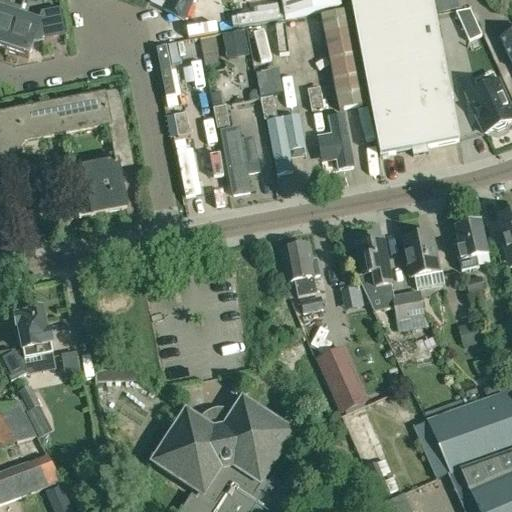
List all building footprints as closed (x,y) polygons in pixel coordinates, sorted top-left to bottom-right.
[(339,8),(337,0),(280,0),(284,18),(339,8)] [(349,0),(353,15),(370,108),(380,159),(458,143),(433,10),(430,0),(349,0)] [(430,0),(433,10),(438,9),(439,13),(457,10),(455,0),(430,0)] [(17,18),(6,53),(28,60),(34,44),(66,37),(60,10),(41,14),(37,25),(17,18)] [(338,114),(370,108),(351,11),(320,17),(338,114)] [(17,18),(0,12),(0,50),(6,53),(17,18)] [(455,14),(468,44),(481,38),(469,12),(455,14)] [(245,32),(223,36),(225,53),(248,49),(245,32)] [(511,35),(500,41),(511,67),(511,35)] [(467,97),(484,135),(492,132),(497,134),(504,130),(506,126),(511,122),(511,117),(497,83),(467,97)] [(317,88),(305,91),(309,112),(322,110),(317,88)] [(0,116),(0,184),(24,144),(109,127),(116,165),(83,171),(92,217),(126,210),(118,170),(132,167),(118,94),(0,116)] [(270,98),(258,100),(262,122),(275,119),(270,98)] [(211,110),(211,109),(215,131),(228,129),(223,107),(211,110)] [(184,115),(171,117),(176,139),(176,138),(188,136),(184,115)] [(268,124),(280,177),(307,172),(295,118),(268,124)] [(214,133),(227,198),(247,194),(235,129),(214,133)] [(174,147),(184,210),(197,208),(186,145),(174,147)] [(507,218),(496,221),(502,239),(498,240),(503,253),(506,263),(508,271),(511,270),(511,211),(508,213),(507,218)] [(487,257),(480,226),(454,232),(458,250),(454,252),(458,264),(459,264),(461,274),(478,270),(476,260),(487,257)] [(405,240),(402,241),(410,280),(437,274),(429,235),(417,238),(415,235),(406,237),(405,240)] [(382,243),(356,248),(363,277),(363,279),(357,280),(368,302),(381,300),(383,313),(390,311),(393,311),(396,325),(398,324),(422,320),(418,294),(393,299),(391,288),(382,243)] [(308,249),(284,254),(290,286),(294,285),(296,295),(297,301),(301,300),(317,297),(314,280),(320,278),(317,261),(310,263),(308,249)] [(462,284),(466,298),(483,293),(480,280),(462,284)] [(486,301),(472,308),(481,329),(495,322),(486,301)] [(318,302),(298,306),(301,317),(320,313),(318,302)] [(24,363),(42,359),(45,373),(56,371),(51,346),(49,333),(46,333),(42,313),(14,319),(21,353),(22,353),(24,363)] [(473,324),(457,328),(463,350),(479,346),(473,324)] [(340,418),(365,407),(340,352),(314,364),(340,418)] [(110,384),(110,372),(94,373),(95,384),(110,384)] [(110,372),(110,384),(125,383),(125,372),(110,372)] [(19,396),(28,414),(39,408),(30,391),(19,396)] [(495,401),(427,425),(449,477),(449,478),(458,475),(474,511),(511,511),(511,399),(510,396),(495,401)] [(381,413),(412,428),(418,415),(387,400),(381,413)] [(200,422),(185,413),(151,466),(198,496),(195,500),(191,498),(182,511),(290,511),(299,500),(270,481),(268,485),(264,482),(294,435),(242,401),(232,416),(230,414),(227,413),(225,413),(222,412),(220,412),(217,412),(215,413),(212,413),(210,414),(208,415),(205,417),(203,419),(202,420),(200,422)] [(346,421),(366,469),(380,464),(365,429),(371,427),(366,414),(360,417),(359,415),(346,421)] [(351,462),(343,444),(332,449),(340,467),(351,462)] [(24,469),(0,477),(0,507),(63,484),(48,457),(24,467),(24,469)] [(389,495),(393,493),(389,484),(385,486),(381,478),(386,476),(381,465),(377,467),(376,466),(367,470),(379,501),(389,497),(389,495)] [(71,511),(61,487),(45,494),(52,511),(71,511)]
